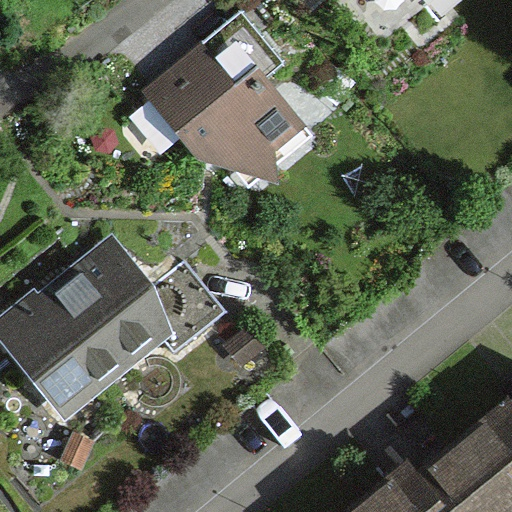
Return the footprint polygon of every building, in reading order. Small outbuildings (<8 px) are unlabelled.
[(395,0),(407,15),(427,0),(395,0)] [(241,20),(145,94),(196,160),(218,143),(248,182),(309,135),(257,68),(271,58),(241,20)] [(111,235),(0,320),(0,331),(66,417),(182,327),(111,235)] [(432,511),(511,511),(511,403),(509,400),(414,476),(439,507),(432,511)] [(353,511),(432,511),(439,507),(414,476),(408,468),(353,511)]
